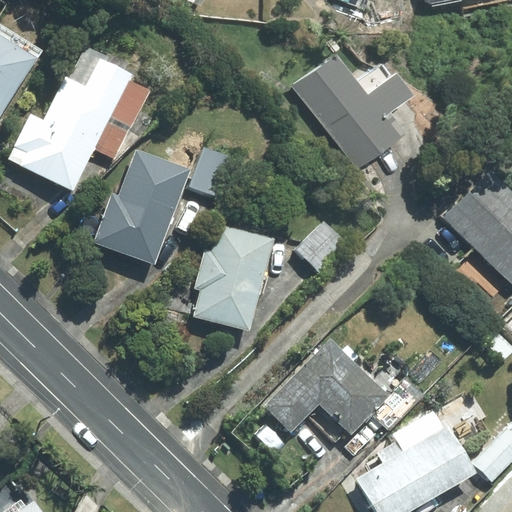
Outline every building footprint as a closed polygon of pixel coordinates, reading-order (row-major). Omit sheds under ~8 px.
[(0,114),(39,54),(0,28),(0,114)] [(406,90),(389,68),(362,90),(332,53),(289,87),(352,167),(400,129),(384,108),(406,90)] [(4,164),(70,197),(92,153),(113,163),(148,91),(93,63),(80,90),(60,80),(39,123),(28,117),(4,164)] [(229,155),(201,148),(190,190),(218,198),(229,155)] [(187,175),(131,154),(116,195),(110,193),(90,247),(152,270),(187,175)] [(472,251),(509,291),(511,287),(511,199),(484,170),(437,214),(444,221),(424,250),(447,275),(472,251)] [(248,335),(272,234),(233,224),(231,232),(207,226),(185,319),(248,335)] [(319,225),(292,250),(317,276),(343,250),(319,225)] [(384,434),(419,399),(378,357),(360,376),(325,340),(258,406),(285,434),(314,406),(347,439),(369,418),(384,434)] [(392,445),(370,458),(374,465),(350,479),(368,511),(404,511),(470,475),(433,411),(388,437),(392,445)] [(511,459),(511,416),(468,464),(489,484),(511,459)] [(11,511),(36,511),(28,501),(11,511)]
